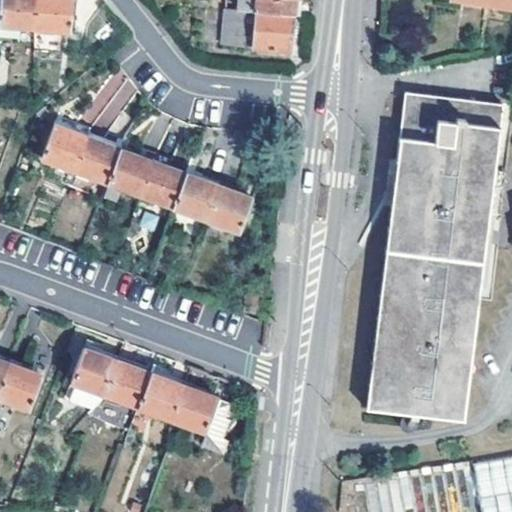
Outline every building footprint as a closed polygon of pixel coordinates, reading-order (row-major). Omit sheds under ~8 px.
[(1,0),(0,15),(0,25),(36,29),(37,0),(1,0)] [(37,0),(36,29),(70,32),(73,0),(37,0)] [(293,16),(294,0),(241,0),(240,11),(257,12),(293,16)] [(511,0),(491,0),(491,6),(511,8),(511,0)] [(240,11),(226,10),(224,47),(254,49),(257,12),(240,11)] [(293,16),(257,12),(254,49),(290,52),(293,16)] [(104,131),(140,90),(117,71),(81,112),(104,131)] [(394,178),(366,413),(461,424),(500,108),(404,97),(394,178)] [(44,158),(76,170),(88,137),(56,125),(44,158)] [(121,149),(88,137),(76,170),(108,182),(121,149)] [(121,149),(108,182),(141,194),(153,161),(121,149)] [(187,173),(153,161),(141,194),(175,207),(187,173)] [(187,173),(175,207),(207,218),(220,185),(187,173)] [(252,197),(220,185),(207,218),(241,231),(252,197)] [(81,349),(69,382),(74,384),(68,400),(79,405),(79,406),(86,413),(102,394),(114,362),(81,349)] [(102,394),(137,407),(149,375),(114,362),(102,394)] [(40,376),(8,364),(0,384),(0,399),(28,410),(40,376)] [(149,375),(137,407),(170,420),(169,419),(182,387),(149,375)] [(228,405),(182,387),(169,419),(170,420),(189,427),(220,439),(228,421),(223,419),(228,405)] [(220,439),(189,427),(184,440),(211,450),(222,451),(226,441),(220,439)] [(511,460),(475,467),(480,495),(511,489),(511,460)]
